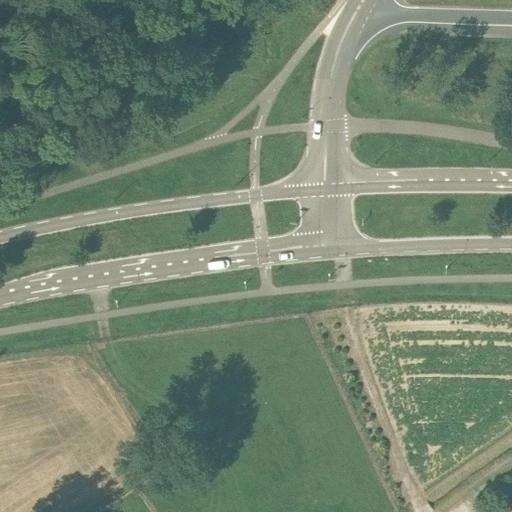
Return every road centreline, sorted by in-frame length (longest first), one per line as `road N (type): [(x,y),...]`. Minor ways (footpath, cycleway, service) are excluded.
road 1 (secondary): [(0,302),(329,252)]
road 2 (secondary): [(327,191),(129,213),(0,239)]
road 3 (unclassified): [(511,143),(326,127)]
road 4 (secondary): [(511,189),(327,191)]
road 5 (secondary): [(329,252),(511,245)]
road 6 (motorway): [(355,14),(511,18)]
